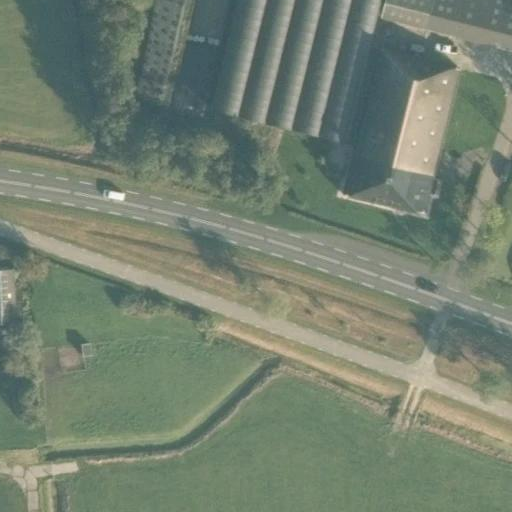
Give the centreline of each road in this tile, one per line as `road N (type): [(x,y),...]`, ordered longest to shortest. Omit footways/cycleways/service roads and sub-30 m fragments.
road 1 (unclassified): [(511,413),(0,228)]
road 2 (primary): [(511,324),(261,240),(0,183)]
